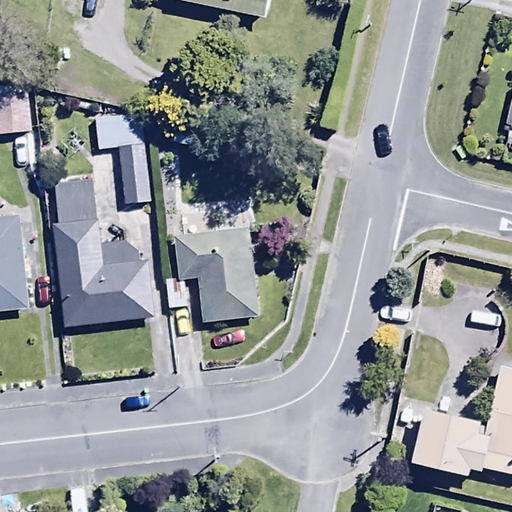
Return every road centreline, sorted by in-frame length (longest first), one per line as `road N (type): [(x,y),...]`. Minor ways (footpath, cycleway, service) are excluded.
road 1 (residential): [(0,448),(257,420),(310,402),(339,362),(382,185)]
road 2 (residential): [(382,185),(424,0)]
road 3 (residential): [(382,185),(511,215)]
